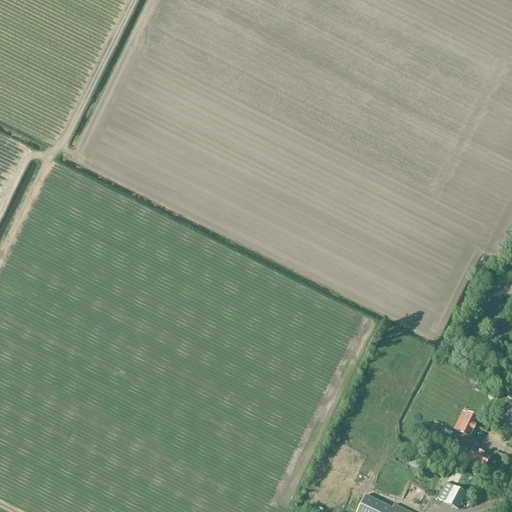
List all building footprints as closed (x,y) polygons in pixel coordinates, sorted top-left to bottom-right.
[(467,414),(458,432),(469,438),(479,419),(467,414)] [(490,458),(473,449),(467,460),(485,468),(490,458)] [(403,462),(407,464),(418,470),(421,463),(411,457),(409,460),(405,457),(403,462)] [(446,483),(437,499),(458,511),(467,495),(460,491),(456,488),(446,483)] [(365,496),(357,511),(407,511),(394,505),(392,509),(365,496)]
